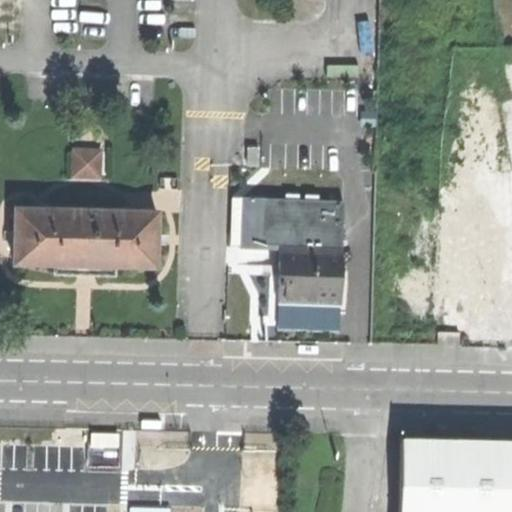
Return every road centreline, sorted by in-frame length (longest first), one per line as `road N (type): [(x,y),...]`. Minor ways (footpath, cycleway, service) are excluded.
road 1 (tertiary): [(0,379),(511,391)]
road 2 (unknown): [(208,114),(252,126),(366,129),(361,317)]
